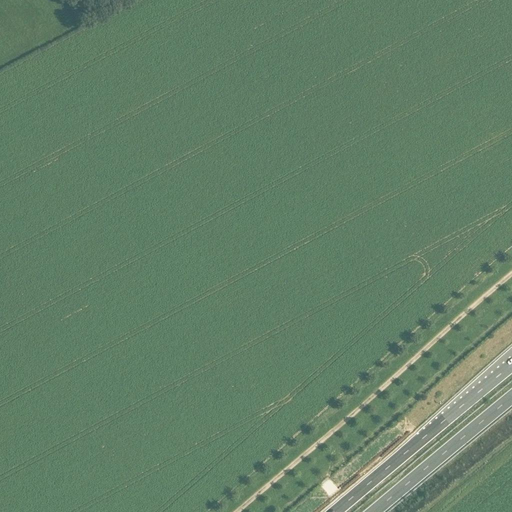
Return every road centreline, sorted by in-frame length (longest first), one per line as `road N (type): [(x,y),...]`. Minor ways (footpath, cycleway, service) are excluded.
road 1 (track): [(239,511),(511,278)]
road 2 (trunk): [(511,364),(335,511)]
road 3 (trunk): [(374,511),(511,397)]
